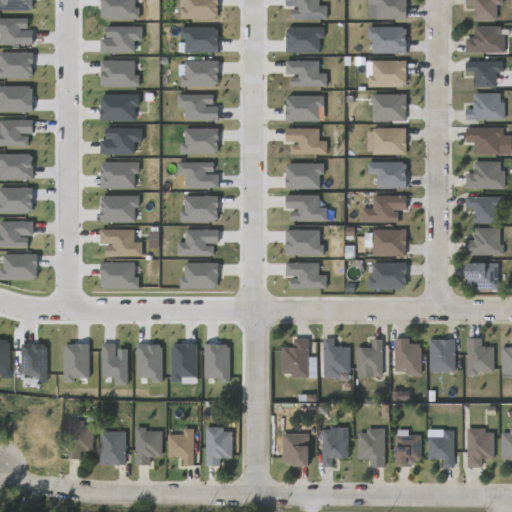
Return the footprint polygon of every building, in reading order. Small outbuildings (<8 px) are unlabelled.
[(397,0),(381,0),(359,0),(359,12),(368,12),(368,26),(397,26),(397,0)] [(498,5),(498,20),(476,19),(476,5),(468,5),(468,0),(504,0),(504,5),(498,5)] [(467,54),(504,54),(504,27),(475,27),(475,38),(467,38),(467,54)] [(398,60),(397,33),(359,34),(359,45),(363,45),(363,60),(398,60)] [(467,75),(473,75),(473,89),(501,89),(501,63),(467,63),(467,75)] [(397,67),(358,68),(358,94),(397,93),(397,67)] [(504,94),(474,94),(474,110),(466,110),(466,122),(504,122),(504,94)] [(177,127),(210,127),(210,113),(204,113),(204,102),(169,101),(169,114),(177,115),(177,127)] [(397,102),(364,101),(363,127),(397,128),(397,102)] [(476,155),(501,155),(501,129),(466,129),(466,145),(476,145),(476,155)] [(171,160),(209,161),(209,135),(176,135),(176,149),(171,149),(171,160)] [(397,135),(363,135),(364,161),(397,161),(397,135)] [(465,174),(465,190),(503,190),(503,163),(473,163),(473,174),(465,174)] [(204,169),(168,169),(168,183),(177,183),(177,194),(210,195),(210,181),(204,181),(204,169)] [(397,195),(397,169),(359,169),(359,180),(368,180),(368,195),(397,195)] [(475,209),(475,224),(500,224),(500,197),(466,197),(466,209),(475,209)] [(389,229),(389,217),(397,217),(397,202),(363,202),(363,215),(353,215),(353,229),(389,229)] [(171,228),(209,229),(209,203),(176,203),(176,218),(172,218),(171,228)] [(494,204),(456,204),(456,214),(465,214),(465,229),(488,230),(488,214),(493,215),(494,204)] [(467,255),(501,255),(501,229),(475,229),(475,240),(467,240),(467,255)] [(210,251),(209,236),(176,237),(177,249),(169,249),(169,262),(205,262),(205,251),(210,251)] [(363,262),(397,263),(397,237),(364,236),(363,262)] [(500,263),(500,289),(471,288),(472,285),(470,285),(470,262),(500,263)] [(397,270),(363,269),(363,285),(359,284),(358,295),(397,295),(397,270)] [(172,295),(209,295),(209,270),(176,270),(176,284),(172,284),(172,295)] [(489,270),(457,270),(458,297),(490,296),(489,270)] [(310,357),(310,377),(292,377),(292,373),(283,373),(284,347),(295,347),(295,338),(310,338),(310,357)] [(323,378),(350,378),(350,347),(334,347),(334,339),(323,339),(323,378)] [(409,339),(395,339),(395,376),(421,376),(421,345),(409,345),(409,339)] [(468,339),(468,374),(494,374),(494,347),(482,347),(482,339),(468,339)] [(357,349),(357,372),(371,372),(371,376),(382,376),(382,341),(371,341),(371,349),(357,349)] [(430,341),(430,372),(454,372),(454,341),(430,341)] [(273,354),(273,380),(281,380),(281,384),(299,385),(300,346),(285,345),(285,354),(273,354)] [(315,386),(341,386),(341,353),(325,354),(325,345),(314,345),(315,386)] [(484,353),(472,354),(472,345),(458,345),(458,382),(468,382),(468,379),(485,378),(484,353)] [(347,377),(363,377),(363,383),(373,383),(373,346),(363,346),(363,354),(348,354),(347,377)] [(511,349),(503,349),(503,378),(511,378),(511,349)] [(381,407),(400,408),(400,397),(382,396),(381,407)] [(81,460),(81,452),(92,452),(92,423),(67,423),(67,460),(81,460)] [(225,428),(225,431),(234,431),(234,458),(222,458),(222,466),(207,466),(208,427),(225,427),(225,428)] [(334,430),(334,435),(350,435),(350,458),(334,457),(334,467),(323,467),(324,429),(334,430)] [(167,457),(180,457),(180,467),(193,467),(193,430),(183,430),(183,436),(168,436),(167,457)] [(383,430),(358,430),(358,459),(369,459),(369,467),(383,467),(383,430)] [(493,459),(493,430),(467,430),(467,468),(482,468),(482,459),(493,459)] [(511,461),(511,430),(501,430),(502,461),(511,461)] [(136,465),(150,465),(150,457),(161,457),(161,431),(136,431),(136,465)] [(441,469),(453,469),(453,432),(443,432),(443,437),(427,437),(427,459),(441,459),(441,469)] [(100,433),(100,465),(125,465),(125,433),(100,433)] [(311,434),(312,466),(296,466),(296,463),(287,463),(287,461),(284,461),(284,433),(311,434)] [(420,436),(394,436),(394,466),(420,466),(420,436)] [(300,472),(300,440),(273,440),(274,472),(300,472)]
